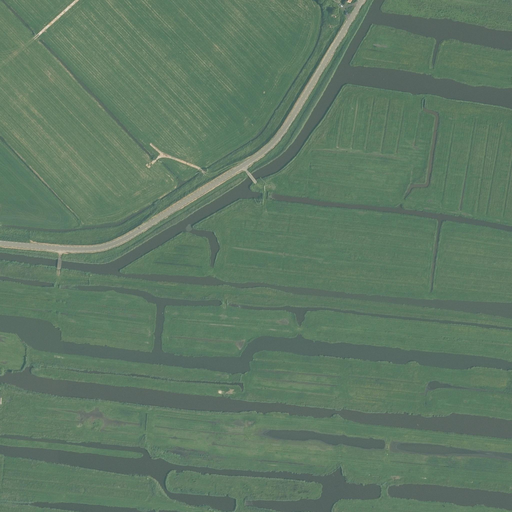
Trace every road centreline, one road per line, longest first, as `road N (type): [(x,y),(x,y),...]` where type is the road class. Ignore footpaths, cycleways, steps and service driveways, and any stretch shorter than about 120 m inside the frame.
road 1 (tertiary): [(0,243),(105,246),(243,166),(276,137),(361,0)]
road 2 (track): [(98,123),(161,204),(146,226)]
road 3 (track): [(138,166),(162,154),(208,176),(247,162)]
